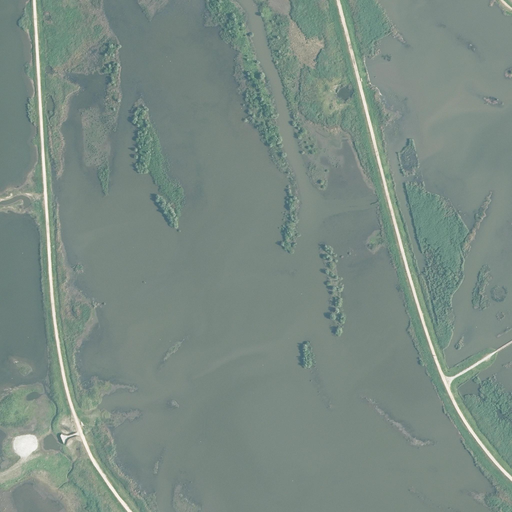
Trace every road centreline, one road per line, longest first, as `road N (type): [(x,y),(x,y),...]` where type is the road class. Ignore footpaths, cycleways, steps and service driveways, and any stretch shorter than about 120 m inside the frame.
road 1 (track): [(126,511),(76,438),(57,382),(43,288),(26,0)]
road 2 (track): [(511,481),(457,418),(433,370),(331,0)]
